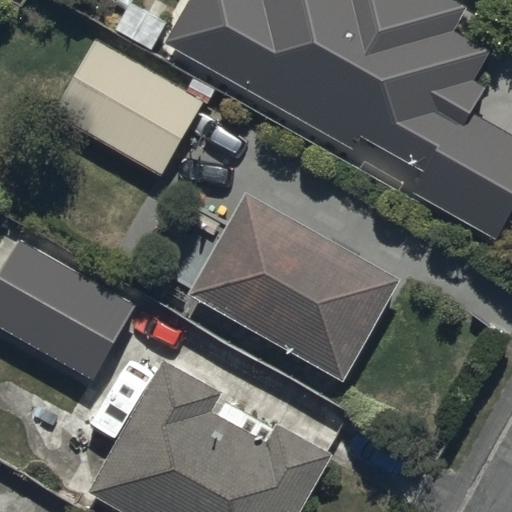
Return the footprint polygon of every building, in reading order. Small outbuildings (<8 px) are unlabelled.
[(186,0),(168,33),(357,140),(367,122),(429,157),(414,184),(501,233),(511,212),(511,126),(476,106),(492,78),(477,70),(493,41),(459,21),(470,0),(186,0)] [(164,166),(205,93),(144,58),(148,50),(101,23),(55,105),(164,166)] [(404,267),(252,181),(194,283),(347,369),(404,267)] [(22,229),(0,268),(0,316),(92,367),(134,290),(22,229)] [(170,349),(94,482),(146,511),(301,511),(340,446),(284,414),(274,430),(217,397),(226,382),(170,349)]
